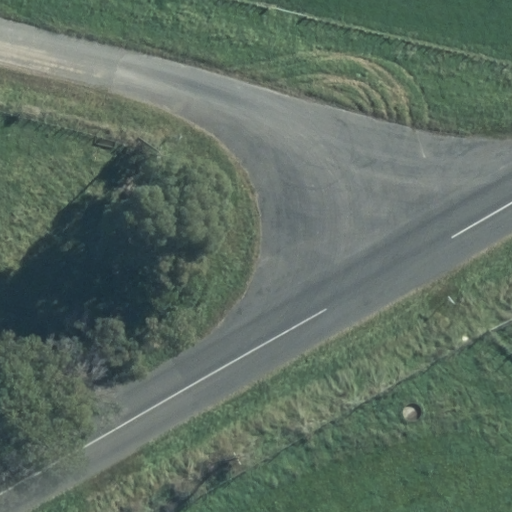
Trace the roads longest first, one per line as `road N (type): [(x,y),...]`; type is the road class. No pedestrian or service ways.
road 1 (unclassified): [(0,39),(195,90),(326,159),(403,263)]
road 2 (residential): [(0,494),(403,263)]
road 3 (residential): [(403,263),(511,201)]
